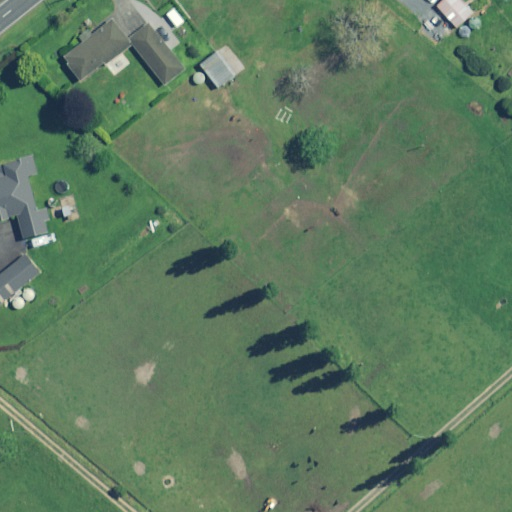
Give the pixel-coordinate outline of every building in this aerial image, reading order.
[(473,14),(460,0),(443,0),(437,6),(457,28),(473,14)] [(130,45),(113,21),(62,58),(79,82),(130,45)] [(183,69),(150,26),(130,41),(163,84),(183,69)] [(234,75),(217,53),(201,66),(218,88),(234,75)] [(48,208),(40,210),(37,210),(28,176),(36,174),(32,157),(0,165),(2,173),(0,173),(0,221),(17,217),(23,239),(46,233),(43,221),(51,219),(48,208)] [(73,196),(60,198),(65,223),(78,220),(73,196)] [(0,302),(42,273),(30,256),(0,277),(0,302)]
